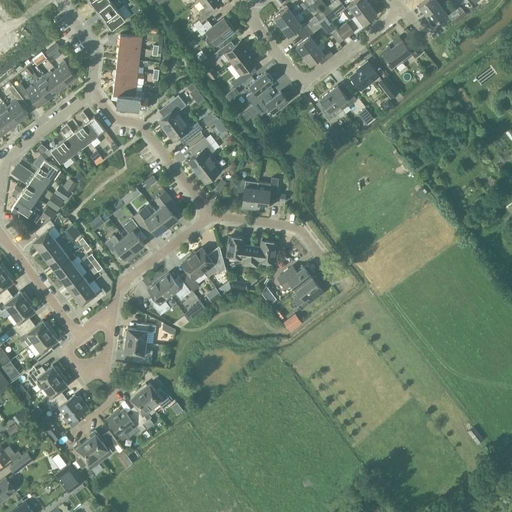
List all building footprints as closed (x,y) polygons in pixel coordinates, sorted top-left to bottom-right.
[(110,0),(90,0),(89,1),(96,11),(110,0)] [(118,9),(110,0),(96,11),(103,20),(118,9)] [(200,0),(200,1),(205,7),(199,11),(201,14),(198,17),(201,22),(215,12),(211,7),(220,0),(200,0)] [(314,1),(313,0),(305,0),(306,1),(302,4),(305,8),(310,5),(314,1)] [(333,10),(342,3),(339,0),(335,0),(329,5),(333,10)] [(356,14),(370,4),(367,0),(355,0),(349,5),(356,14)] [(426,0),(419,6),(426,15),(440,4),(436,0),(426,0)] [(342,3),(333,10),(336,15),(346,8),(342,3)] [(137,4),(132,8),(137,15),(142,11),(137,4)] [(356,14),(352,17),(359,27),(363,24),(377,13),(370,4),(356,14)] [(447,14),(440,4),(426,15),(433,24),(447,14)] [(458,8),(448,15),(452,20),(454,23),(455,24),(467,14),(466,14),(461,7),(459,6),(458,8)] [(281,27),(295,16),(288,7),(274,18),(281,27)] [(118,9),(103,20),(111,30),(125,19),(118,9)] [(0,11),(0,29),(8,23),(0,11)] [(288,37),(296,31),(303,26),(302,25),(300,22),(304,18),(300,12),(295,16),(281,27),(288,37)] [(315,16),(305,23),(309,29),(319,21),(315,16)] [(224,18),(213,26),(208,20),(197,29),(202,35),(205,32),(208,36),(206,38),(206,39),(207,41),(210,44),(211,46),(213,46),(215,45),(217,44),(234,31),(224,18)] [(319,21),(309,29),(313,34),(323,26),(319,21)] [(336,30),(344,39),(349,35),(341,26),(336,30)] [(344,39),(336,30),(331,34),(338,43),(344,39)] [(119,45),(141,48),(142,36),(120,33),(119,45)] [(296,46),(303,55),(317,45),(310,36),(304,41),(296,46)] [(395,68),(413,54),(415,57),(421,53),(411,38),(405,43),(402,39),(401,40),(399,37),(381,51),(383,54),(392,66),(393,65),(395,68)] [(233,63),(249,51),(241,40),(235,45),(231,41),(217,51),(220,56),(225,53),(231,60),(226,63),(228,67),(233,63)] [(49,56),(60,48),(56,43),(45,52),(49,56)] [(119,45),(118,57),(139,60),(141,48),(119,45)] [(161,51),(162,46),(154,45),(152,55),(158,56),(158,51),(161,51)] [(310,65),(322,56),(324,54),(317,45),(303,55),(310,65)] [(249,51),(233,63),(241,74),(231,82),(236,88),(250,77),(245,71),(258,62),(249,51)] [(38,65),(47,58),(44,53),(34,60),(38,65)] [(118,57),(116,69),(138,72),(139,60),(118,57)] [(56,69),(67,83),(77,76),(66,61),(64,59),(59,63),(60,66),(56,69)] [(351,76),(361,89),(379,75),(368,61),(360,67),(361,68),(351,76)] [(151,70),(151,62),(142,62),(142,70),(151,70)] [(26,69),(31,75),(35,71),(31,65),(26,69)] [(218,75),(213,68),(208,72),(213,79),(218,75)] [(50,70),(45,74),(58,90),(67,83),(56,69),(52,72),(50,70)] [(116,69),(115,81),(136,84),(137,78),(143,79),(144,72),(138,72),(116,69)] [(250,84),(254,90),(247,96),(252,102),(246,107),(248,109),(266,95),(262,89),(272,81),(265,72),(250,84)] [(58,90),(45,74),(40,78),(41,80),(37,83),(48,98),(58,90)] [(378,83),(390,98),(399,91),(387,76),(378,83)] [(136,84),(115,81),(113,94),(118,94),(130,95),(135,95),(136,84)] [(48,98),(37,83),(33,86),(31,84),(26,88),(21,82),(16,86),(27,99),(31,96),(38,105),(48,98)] [(191,82),(186,86),(191,92),(196,88),(191,82)] [(214,89),(220,95),(226,90),(219,83),(214,89)] [(11,103),(8,106),(19,120),(29,113),(22,104),(26,101),(13,84),(8,87),(15,96),(10,100),(11,103)] [(338,84),(329,92),(339,106),(340,105),(345,101),(349,106),(357,100),(350,91),(346,94),(338,84)] [(141,96),(139,109),(140,109),(140,106),(151,107),(153,92),(144,91),(144,97),(141,96)] [(230,91),(225,95),(230,101),(235,97),(234,96),(230,91)] [(266,95),(248,109),(249,111),(255,106),(261,115),(271,108),(274,111),(287,101),(280,91),(269,99),(266,95)] [(339,106),(329,92),(320,98),(325,105),(320,109),(329,121),(343,110),(340,105),(339,106)] [(130,95),(118,94),(117,102),(121,102),(121,107),(128,107),(130,95)] [(130,95),(128,107),(139,109),(141,96),(135,95),(130,95)] [(178,95),(165,105),(170,111),(158,120),(163,126),(162,126),(165,131),(182,119),(177,112),(186,105),(178,95)] [(389,98),(383,103),(388,108),(394,104),(389,98)] [(19,120),(8,106),(7,106),(5,102),(0,105),(0,106),(1,107),(0,107),(0,115),(9,127),(19,120)] [(246,121),(250,118),(245,111),(242,114),(246,121)] [(213,112),(203,119),(209,126),(213,123),(219,119),(213,112)] [(363,118),(367,123),(373,118),(369,113),(363,118)] [(0,134),(9,127),(0,115),(0,134)] [(80,127),(91,141),(105,130),(94,116),(80,127)] [(190,129),(182,119),(165,131),(169,136),(170,136),(174,141),(185,133),(189,139),(203,128),(198,122),(190,129)] [(219,119),(213,123),(221,133),(226,129),(219,119)] [(64,126),(69,133),(72,130),(67,124),(64,126)] [(324,132),(333,144),(336,148),(343,142),(345,141),(332,125),(324,132)] [(69,133),(64,126),(61,129),(66,135),(69,133)] [(91,141),(80,127),(70,134),(81,149),(91,141)] [(81,149),(70,134),(61,142),(72,156),(81,149)] [(212,160),(208,155),(215,149),(205,136),(195,144),(201,151),(188,161),(197,172),(212,160)] [(236,141),(232,136),(227,140),(231,146),(236,141)] [(173,142),(176,149),(183,146),(180,139),(173,142)] [(72,156),(61,142),(51,149),(48,149),(42,143),(39,146),(51,158),(55,155),(62,164),(72,156)] [(180,164),(185,159),(177,152),(172,157),(180,164)] [(93,160),(97,165),(103,159),(100,155),(93,160)] [(212,160),(197,172),(205,183),(222,170),(222,167),(215,157),(212,160)] [(38,169),(53,179),(60,169),(45,159),(38,169)] [(10,173),(19,178),(25,166),(16,161),(10,173)] [(53,179),(38,169),(31,179),(46,189),(53,179)] [(25,170),(23,173),(30,178),(32,174),(25,170)] [(30,178),(23,173),(21,176),(27,181),(30,178)] [(77,182),(83,177),(80,173),(74,177),(77,182)] [(151,174),(138,185),(143,192),(157,180),(151,174)] [(271,182),(258,181),(255,207),(268,209),(269,199),(276,200),(278,178),(272,177),(271,182)] [(65,186),(71,191),(77,183),(70,178),(65,186)] [(223,193),(229,182),(222,178),(216,189),(223,193)] [(46,189),(31,179),(24,188),(39,199),(46,189)] [(255,207),(258,181),(258,182),(238,179),(237,191),(244,192),(242,205),(255,207)] [(428,193),(423,186),(418,191),(423,197),(428,193)] [(64,187),(59,195),(65,200),(71,192),(64,187)] [(136,187),(121,199),(125,205),(140,193),(136,187)] [(39,199),(24,188),(13,205),(30,217),(37,207),(35,205),(39,199)] [(171,211),(178,206),(166,191),(155,199),(161,207),(155,211),(167,226),(177,218),(174,214),(171,211)] [(57,210),(62,201),(56,197),(50,206),(57,210)] [(167,226),(155,211),(152,214),(146,206),(133,215),(143,229),(150,225),(153,229),(157,234),(167,226)] [(47,207),(41,216),(46,219),(49,215),(53,217),(56,213),(47,207)] [(124,237),(135,251),(144,244),(137,234),(141,230),(132,218),(123,225),(128,233),(124,237)] [(40,250),(55,238),(48,230),(54,225),(50,220),(38,229),(42,233),(33,240),(40,250)] [(88,224),(93,230),(97,227),(92,221),(88,224)] [(75,232),(71,226),(66,230),(71,235),(75,232)] [(135,251),(124,237),(119,241),(114,235),(105,242),(113,252),(117,248),(125,259),(129,255),(131,257),(135,254),(134,252),(135,251)] [(253,246),(246,245),(244,245),(245,238),(230,236),(228,249),(229,249),(228,256),(244,258),(243,266),(250,267),(253,246)] [(83,246),(87,243),(83,237),(79,240),(76,243),(80,248),(83,246)] [(55,238),(40,250),(47,259),(62,247),(55,238)] [(253,246),(250,267),(257,268),(258,260),(273,262),(274,254),(275,254),(277,242),(262,240),(261,247),(253,246)] [(91,248),(87,243),(83,246),(87,251),(91,248)] [(62,247),(47,259),(54,268),(69,256),(62,247)] [(195,251),(191,254),(204,271),(215,263),(221,271),(226,268),(221,252),(212,260),(202,247),(196,252),(195,251)] [(74,253),(69,256),(54,268),(61,277),(76,266),(72,260),(77,257),(74,253)] [(204,271),(191,254),(187,257),(188,258),(182,263),(191,276),(185,281),(193,291),(200,286),(194,279),(204,271)] [(94,266),(99,262),(95,257),(90,260),(94,266)] [(103,268),(99,262),(94,266),(98,271),(103,268)] [(76,266),(61,277),(67,286),(82,275),(76,266)] [(294,273),(290,267),(277,277),(286,289),(293,284),(296,289),(312,276),(311,275),(313,274),(313,272),(308,266),(307,266),(305,267),(304,266),(294,273)] [(13,277),(7,270),(0,275),(0,298),(7,294),(3,289),(13,281),(11,278),(13,277)] [(169,273),(159,281),(170,296),(176,292),(181,299),(191,291),(184,282),(179,286),(169,273)] [(89,284),(82,275),(67,286),(74,295),(89,284)] [(343,275),(339,279),(347,286),(351,282),(343,275)] [(317,277),(314,277),(314,278),(312,276),(296,289),(300,293),(293,298),(302,310),(320,296),(315,290),(321,286),(322,283),(317,277)] [(229,280),(218,288),(223,295),(231,288),(229,280)] [(170,296),(159,281),(148,289),(158,301),(153,305),(160,314),(171,307),(165,300),(170,296)] [(96,292),(89,284),(74,295),(81,304),(90,297),(94,302),(106,293),(103,288),(96,292)] [(216,287),(206,294),(213,302),(222,295),(216,287)] [(263,294),(271,305),(277,300),(267,287),(263,294)] [(7,294),(0,298),(0,310),(1,312),(7,307),(12,313),(30,299),(24,292),(23,294),(20,291),(10,298),(7,294)] [(30,299),(12,313),(19,322),(13,327),(17,332),(29,323),(25,318),(35,310),(33,307),(35,306),(30,299)] [(192,307),(197,314),(206,308),(201,301),(192,307)] [(286,325),(290,331),(301,323),(297,318),(292,322),(289,318),(284,322),(286,325)] [(29,323),(17,332),(23,341),(30,336),(34,342),(52,328),(47,321),(45,323),(43,320),(32,328),(29,323)] [(125,331),(124,339),(146,342),(148,331),(155,332),(156,325),(141,323),(140,329),(128,327),(127,331),(125,331)] [(52,328),(34,342),(41,351),(35,356),(39,361),(51,352),(47,347),(57,339),(55,336),(57,335),(52,328)] [(146,342),(124,339),(123,348),(125,348),(124,352),(137,353),(136,361),(151,363),(153,350),(145,349),(146,342)] [(10,359),(1,346),(0,346),(0,360),(3,364),(10,359)] [(2,366),(11,379),(19,373),(10,360),(2,366)] [(44,387),(62,373),(57,366),(55,368),(53,365),(42,373),(39,368),(27,377),(34,387),(37,384),(41,389),(44,387)] [(62,373),(44,387),(49,393),(41,399),(45,404),(46,403),(49,406),(48,406),(48,407),(61,397),(57,392),(68,384),(65,381),(67,380),(62,373)] [(139,388),(152,406),(158,402),(163,408),(172,401),(163,389),(158,393),(150,383),(147,385),(146,383),(139,388)] [(24,392),(20,386),(15,389),(20,395),(24,392)] [(152,406),(139,388),(132,394),(133,396),(130,398),(138,408),(133,412),(136,415),(143,424),(152,417),(147,411),(152,406)] [(61,397),(48,407),(52,412),(55,416),(62,410),(66,416),(64,418),(68,423),(88,408),(79,395),(77,397),(75,394),(65,402),(61,397)] [(177,402),(171,406),(177,414),(182,409),(177,402)] [(14,418),(22,428),(33,418),(25,408),(14,418)] [(143,424),(136,415),(131,419),(124,409),(121,411),(119,409),(107,418),(122,439),(128,434),(126,432),(135,425),(140,432),(146,428),(143,424)] [(467,431),(477,443),(483,438),(473,426),(467,431)] [(86,440),(101,460),(112,452),(108,447),(107,448),(99,437),(100,436),(95,430),(89,434),(91,436),(86,440)] [(103,435),(112,447),(118,442),(109,430),(103,435)] [(52,437),(55,441),(61,436),(58,432),(52,437)] [(101,460),(86,440),(81,444),(79,442),(73,446),(78,453),(80,452),(82,455),(76,460),(82,468),(87,464),(90,469),(101,460)] [(0,466),(3,464),(4,465),(12,460),(4,449),(2,446),(0,446),(0,466)] [(28,452),(10,466),(16,474),(34,460),(28,452)] [(128,466),(133,463),(126,453),(121,456),(128,466)] [(68,480),(74,488),(83,481),(69,463),(55,474),(62,484),(68,480)] [(0,481),(0,502),(16,490),(6,477),(0,481)] [(42,498),(61,488),(56,479),(37,489),(42,498)] [(364,509),(360,511),(378,511),(380,510),(369,497),(360,505),(364,509)] [(32,511),(25,502),(12,511),(32,511)]
